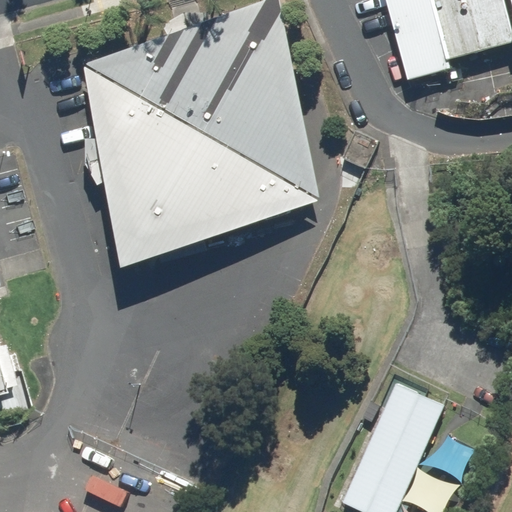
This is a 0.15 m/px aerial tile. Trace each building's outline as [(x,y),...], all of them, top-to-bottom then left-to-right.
[(274,0),(92,64),(134,267),(328,199),(289,0),(274,0)] [(511,11),(509,0),(394,0),(415,79),(457,68),(454,59),(511,43),(511,11)] [(383,142),(358,129),(345,154),(371,167),(383,142)] [(0,416),(33,407),(23,372),(15,374),(6,344),(0,346),(0,416)] [(402,511),(450,401),(399,379),(345,507),(356,511),(402,511)]
